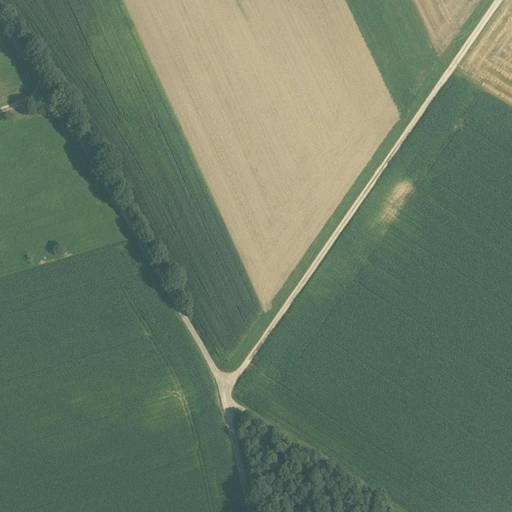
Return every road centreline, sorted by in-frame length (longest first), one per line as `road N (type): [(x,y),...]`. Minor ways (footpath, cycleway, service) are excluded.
road 1 (track): [(219,381),(234,379),(500,0)]
road 2 (track): [(248,511),(219,381),(94,158),(43,85)]
road 3 (track): [(399,511),(224,403)]
